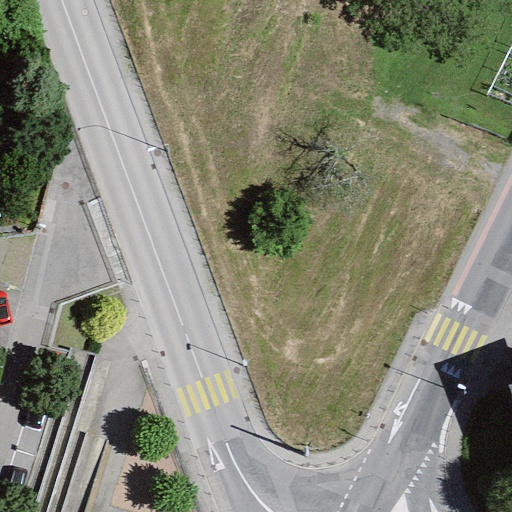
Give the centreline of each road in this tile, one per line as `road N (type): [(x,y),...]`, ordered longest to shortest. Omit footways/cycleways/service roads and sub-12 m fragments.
road 1 (residential): [(57,0),(247,511)]
road 2 (residential): [(381,511),(511,232)]
